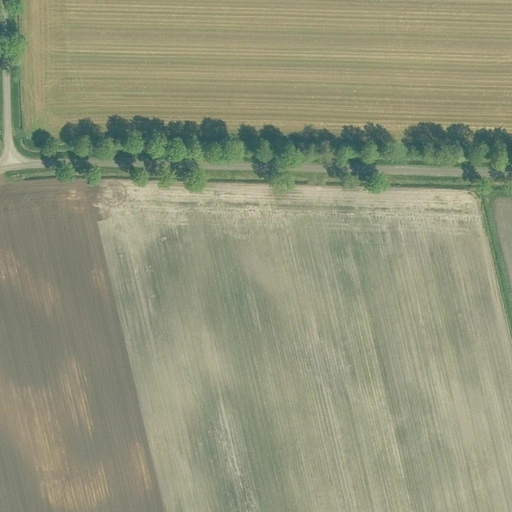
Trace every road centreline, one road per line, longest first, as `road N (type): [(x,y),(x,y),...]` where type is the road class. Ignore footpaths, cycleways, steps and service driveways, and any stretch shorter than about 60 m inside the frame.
road 1 (unclassified): [(511,172),(8,164)]
road 2 (unclassified): [(8,164),(3,0)]
